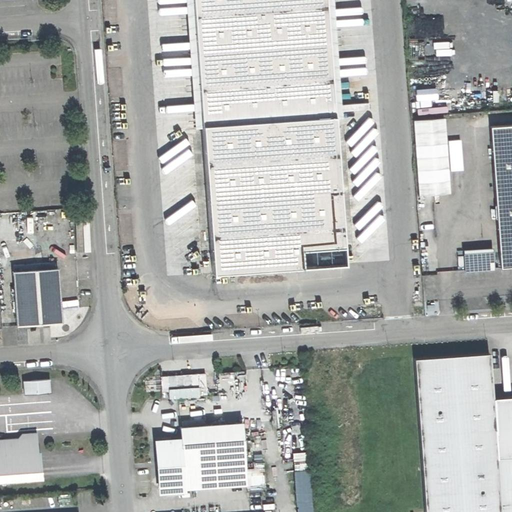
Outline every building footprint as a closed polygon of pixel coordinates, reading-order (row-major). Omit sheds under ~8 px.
[(323,0),(187,0),(205,276),(341,267),(323,0)] [(446,116),(414,118),(419,193),(450,190),(446,116)] [(511,125),(492,127),(503,265),(511,264),(511,125)] [(466,251),(467,267),(496,266),(494,249),(466,251)] [(58,261),(15,264),(19,323),(40,321),(62,320),(61,307),(58,261)] [(490,351),(415,355),(426,511),(511,511),(511,394),(492,396),(490,351)] [(208,371),(162,374),(163,397),(209,393),(208,371)] [(47,379),(22,381),(23,392),(48,390),(47,379)] [(244,423),(178,428),(179,438),(152,440),(156,492),(249,486),(244,423)] [(0,479),(43,477),(43,464),(41,431),(34,431),(23,432),(19,436),(0,436),(0,479)] [(296,468),(298,511),(314,511),(312,467),(296,468)] [(265,481),(265,472),(253,472),(253,481),(265,481)]
